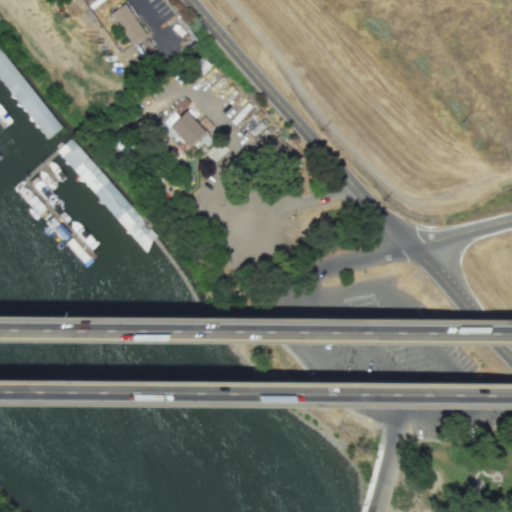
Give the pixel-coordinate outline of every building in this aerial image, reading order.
[(109,11),(126,45),(142,37),(124,3),(109,11)] [(0,79),(45,140),(59,130),(0,49),(0,79)] [(148,118),(159,108),(163,113),(182,97),(188,104),(181,110),(195,126),(201,121),(210,131),(182,156),(148,118)] [(276,163),(290,152),(277,135),(263,146),(276,163)] [(57,150),(122,226),(135,214),(70,138),(57,150)]
